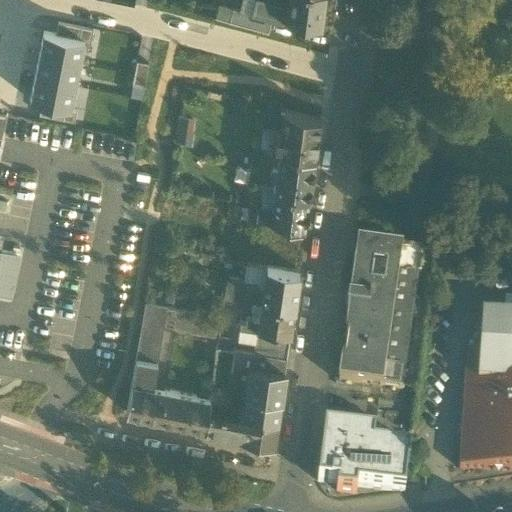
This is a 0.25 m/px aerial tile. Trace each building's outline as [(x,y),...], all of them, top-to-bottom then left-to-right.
[(240,0),(238,9),(249,12),(251,12),(253,0),(240,0)] [(285,22),(285,20),(287,3),(273,0),(253,0),(251,12),(271,17),(270,18),(285,22)] [(320,25),(323,0),(287,0),(287,3),(285,20),(320,25)] [(218,4),(214,17),(246,25),(249,12),(238,9),(218,4)] [(246,25),(267,31),(270,18),(271,17),(251,12),(249,12),(246,25)] [(57,21),(55,33),(84,38),(90,40),(92,28),(57,21)] [(55,33),(43,30),(38,53),(79,61),(84,38),(55,33)] [(38,53),(34,76),(75,84),(79,61),(38,53)] [(143,86),(148,63),(136,61),(131,84),(143,86)] [(34,76),(29,98),(41,101),(70,107),(75,84),(34,76)] [(70,107),(41,101),(38,113),(74,120),(76,108),(70,107)] [(275,129),(273,149),(278,150),(314,157),(319,117),(284,109),(281,130),(275,129)] [(175,142),(184,143),(186,127),(177,126),(175,142)] [(264,158),(277,160),(278,150),(273,149),(266,147),(264,158)] [(314,157),(278,150),(277,160),(276,166),(275,177),(273,188),(308,196),(314,157)] [(262,186),(259,208),(273,210),(271,222),(304,229),(308,196),(273,188),(262,186)] [(247,218),(255,219),(257,207),(248,206),(247,218)] [(255,219),(271,222),(273,210),(259,208),(257,207),(255,219)] [(0,290),(10,292),(18,251),(0,247),(0,239),(1,235),(0,234),(0,290)] [(402,391),(403,378),(422,252),(360,243),(338,382),(402,391)] [(434,253),(422,252),(403,378),(418,380),(434,253)] [(246,262),(243,281),(257,283),(262,289),(260,300),(293,305),(298,270),(266,264),(266,265),(246,262)] [(253,299),(260,300),(262,289),(257,283),(243,281),(226,279),(223,295),(252,300),(253,299)] [(238,323),(257,325),(260,300),(253,299),(252,300),(251,310),(241,308),(238,323)] [(293,305),(260,300),(257,325),(289,330),(293,305)] [(135,355),(156,359),(165,305),(145,301),(135,355)] [(489,314),(499,315),(500,306),(490,305),(489,314)] [(173,326),(218,336),(220,321),(220,320),(220,316),(177,307),(173,326)] [(511,317),(481,316),(481,321),(480,336),(479,353),(466,352),(459,470),(510,473),(511,467),(511,317)] [(257,325),(254,346),(286,351),(289,330),(257,325)] [(218,336),(216,345),(228,347),(230,338),(218,336)] [(252,351),(228,347),(216,345),(213,368),(219,369),(233,371),(249,373),(250,366),(283,371),(286,356),(253,351),(252,351)] [(286,356),(286,351),(254,346),(253,348),(253,351),(286,356)] [(126,411),(141,414),(142,407),(147,408),(151,385),(156,359),(135,355),(126,411)] [(250,366),(249,373),(246,393),(279,399),(283,371),(250,366)] [(218,374),(219,369),(213,368),(211,387),(221,389),(223,374),(218,374)] [(238,392),(246,393),(249,373),(233,371),(232,380),(240,382),(238,392)] [(416,393),(418,380),(403,378),(402,391),(416,393)] [(141,414),(163,418),(164,411),(159,410),(163,388),(151,385),(147,408),(142,407),(141,414)] [(209,397),(209,398),(225,401),(227,396),(231,396),(230,398),(245,400),(246,393),(238,392),(221,389),(211,387),(209,397)] [(208,408),(208,406),(192,403),(194,394),(164,388),(163,388),(159,410),(164,411),(163,418),(205,427),(208,408)] [(276,420),(279,399),(246,393),(245,400),(244,405),(243,414),(243,416),(260,419),(261,417),(276,420)] [(209,397),(194,394),(192,403),(208,406),(209,398),(209,397)] [(224,411),(225,401),(209,398),(208,406),(208,408),(224,411)] [(224,411),(208,408),(205,427),(273,440),(276,420),(261,417),(260,419),(243,416),(243,414),(224,411)] [(357,488),(404,494),(409,449),(373,444),(375,433),(324,426),(317,484),(337,486),(336,493),(356,496),(357,488)]
